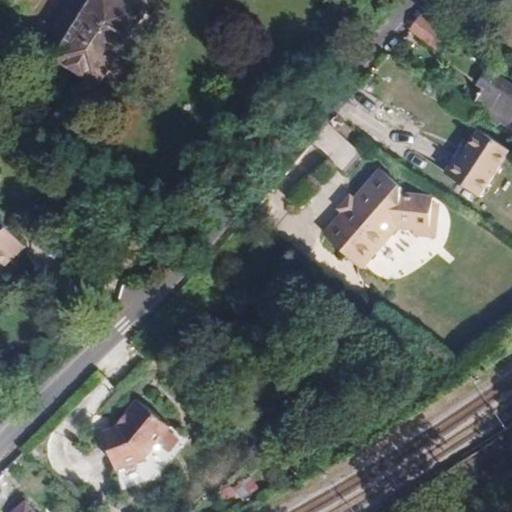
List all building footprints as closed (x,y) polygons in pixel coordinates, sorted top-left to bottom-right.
[(12,0),(29,13),(39,0),(12,0)] [(102,84),(149,8),(136,0),(97,0),(94,5),(85,0),(71,0),(62,15),(80,26),(71,41),(59,34),(51,47),(63,54),(60,58),(102,84)] [(62,15),(53,30),(59,34),(71,41),(80,26),(62,15)] [(448,35),(423,16),(412,31),(436,49),(448,35)] [(14,18),(0,40),(0,52),(6,57),(8,55),(26,26),(14,18)] [(1,65),(12,74),(20,64),(8,55),(6,57),(1,65)] [(511,85),(489,70),(479,85),(486,90),(479,98),(472,107),(499,126),(502,122),(511,128),(511,129),(510,132),(511,132),(511,85)] [(423,92),(444,106),(451,95),(430,81),(423,92)] [(383,103),(358,87),(348,102),(372,119),(383,103)] [(481,197),(511,150),(481,130),(474,139),(468,148),(461,160),(456,157),(445,173),(481,197)] [(346,175),(364,155),(344,137),(326,158),(346,175)] [(464,145),(456,157),(461,160),(468,148),(464,145)] [(362,268),(398,226),(415,228),(414,233),(435,235),(437,215),(434,214),(435,204),(435,198),(403,195),(403,188),(382,170),(356,199),(343,214),(333,226),(325,235),(362,268)] [(337,209),(343,214),(356,199),(350,194),(337,209)] [(0,218),(0,267),(2,269),(10,262),(26,247),(0,218)] [(237,277),(226,289),(236,298),(247,285),(237,277)] [(104,432),(119,469),(146,458),(170,425),(135,400),(125,414),(127,416),(120,425),(112,429),(104,432)] [(15,511),(35,511),(26,502),(15,511)]
